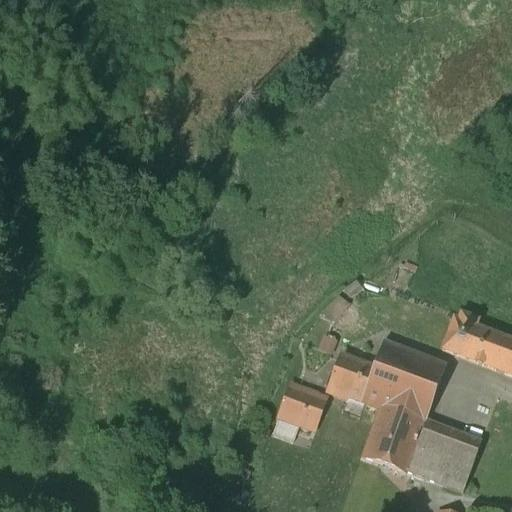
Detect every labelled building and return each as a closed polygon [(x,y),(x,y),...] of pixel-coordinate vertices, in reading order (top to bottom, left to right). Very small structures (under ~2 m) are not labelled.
[(460,318),(457,324),(453,323),(441,353),(467,363),(478,332),(474,330),(476,324),(460,318)] [(511,345),(478,332),(467,363),(511,379),(511,345)] [(372,374),(340,362),(328,396),(345,402),(347,399),(381,411),(401,354),(382,347),(372,374)] [(445,371),(401,354),(381,411),(363,460),(462,496),(480,447),(425,426),(445,371)] [(326,402),(290,389),(277,422),(313,435),(326,402)]
